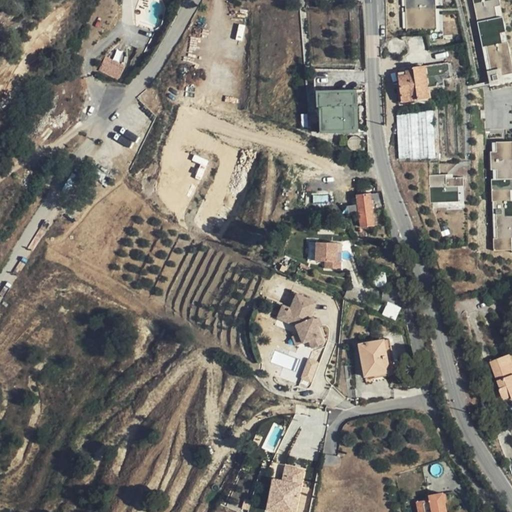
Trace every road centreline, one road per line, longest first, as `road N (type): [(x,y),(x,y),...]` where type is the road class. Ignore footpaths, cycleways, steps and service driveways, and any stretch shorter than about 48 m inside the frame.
road 1 (residential): [(492,511),(432,398),(395,239),(404,221)]
road 2 (secondary): [(404,221),(467,428),(511,500)]
road 3 (secondary): [(371,0),(378,145),(404,221)]
road 4 (unknown): [(119,105),(94,70),(130,27),(140,0)]
